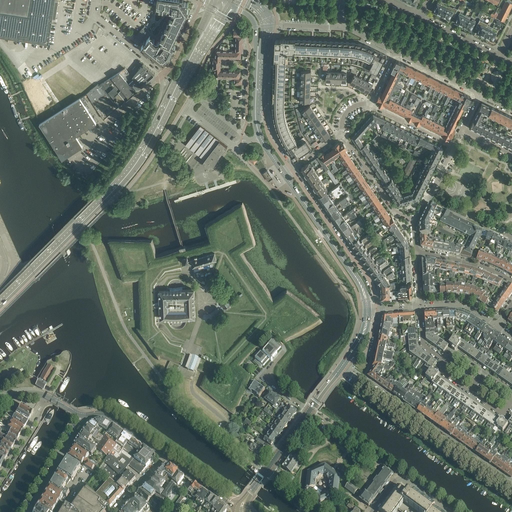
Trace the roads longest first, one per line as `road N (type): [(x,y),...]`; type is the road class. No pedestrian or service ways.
road 1 (tertiary): [(0,302),(130,171),(167,105)]
road 2 (residential): [(511,487),(341,366)]
road 3 (residential): [(376,309),(367,277),(290,168)]
road 4 (residential): [(284,173),(356,277),(366,310)]
road 5 (unclassified): [(267,469),(214,432),(176,388)]
road 6 (residential): [(255,39),(240,139),(260,137)]
